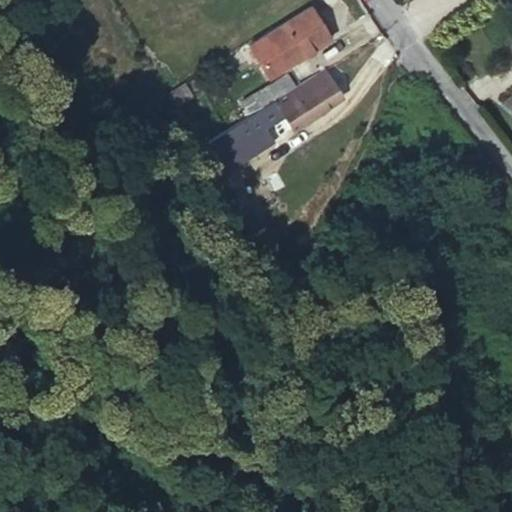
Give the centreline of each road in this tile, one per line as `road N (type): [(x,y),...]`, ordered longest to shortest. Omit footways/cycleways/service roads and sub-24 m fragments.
road 1 (track): [(231,511),(402,44)]
road 2 (residential): [(374,0),(511,174)]
